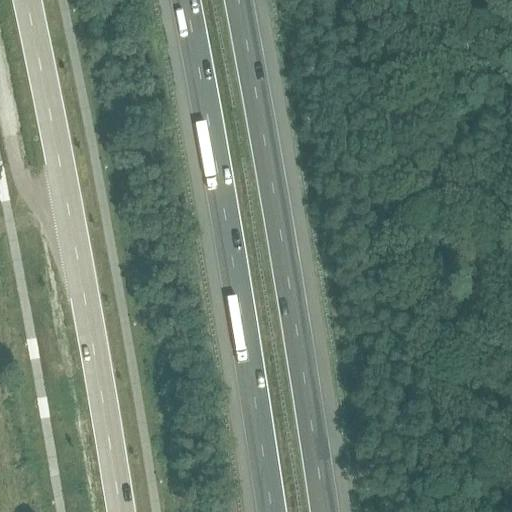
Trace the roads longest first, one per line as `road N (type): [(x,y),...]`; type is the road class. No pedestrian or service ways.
road 1 (motorway): [(185,0),(271,511)]
road 2 (motorway): [(323,511),(237,0)]
road 3 (primary): [(118,511),(72,233)]
road 4 (primary): [(72,233),(22,0)]
road 5 (unclassified): [(0,76),(26,190),(42,215),(72,233)]
